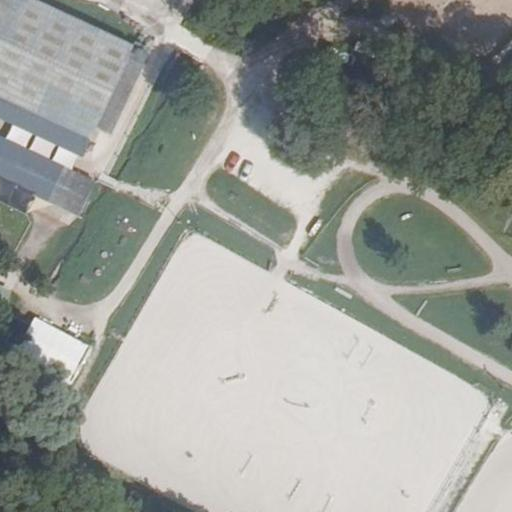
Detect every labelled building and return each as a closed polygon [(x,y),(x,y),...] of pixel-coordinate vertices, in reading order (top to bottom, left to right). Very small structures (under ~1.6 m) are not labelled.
[(94,131),(132,49),(26,0),(0,0),(0,100),(88,141),(89,142),(94,131)] [(132,49),(94,131),(110,139),(149,56),(132,49)] [(88,141),(0,100),(0,120),(80,158),(88,141)] [(0,181),(76,218),(90,189),(71,179),(62,175),(0,144),(0,181)] [(90,189),(92,185),(73,175),(71,179),(90,189)] [(81,376),(94,343),(39,321),(26,354),(81,376)]
